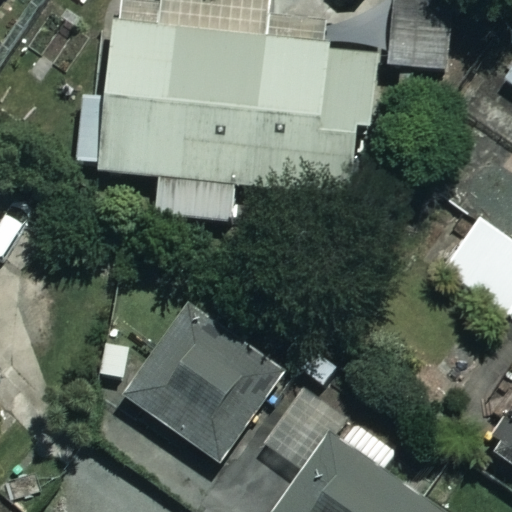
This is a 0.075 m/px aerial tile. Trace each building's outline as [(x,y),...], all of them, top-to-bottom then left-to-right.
[(80,164),(101,167),(100,179),(162,186),(159,216),(235,225),(239,188),(360,202),(377,55),(286,45),(291,0),(164,0),(163,20),(119,15),(109,102),(87,99),(80,164)] [(458,0),(397,0),(392,69),(453,74),(458,0)] [(511,64),(502,78),(511,85),(511,64)] [(511,318),(511,242),(483,222),(447,270),(511,318)] [(284,372),(192,309),(128,402),(221,465),(284,372)] [(441,511),(388,474),(403,453),(308,384),(264,446),(304,474),(277,511),(441,511)] [(511,443),(501,459),(511,466),(511,443)]
